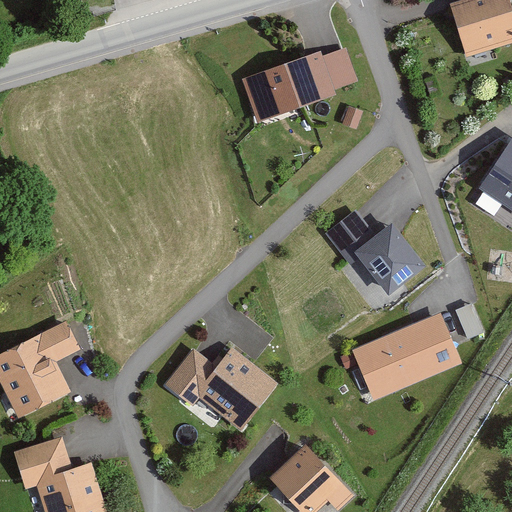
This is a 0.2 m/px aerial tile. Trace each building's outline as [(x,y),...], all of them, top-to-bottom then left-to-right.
[(511,0),(481,0),(461,6),(472,55),(511,45),(511,0)] [(347,46),(249,78),(264,123),(362,90),(347,46)] [(511,149),(487,188),(511,204),(511,149)] [(361,210),(327,236),(352,270),(365,260),(393,299),(433,270),(403,226),(383,240),(361,210)] [(444,316),(353,352),(373,402),(464,366),(444,316)] [(74,322),(0,357),(0,379),(22,425),(77,399),(61,366),(88,353),(74,322)] [(200,350),(172,384),(199,407),(205,400),(244,433),(282,389),(239,353),(224,370),(200,350)] [(71,441),(18,455),(28,493),(41,489),(47,511),(109,511),(98,469),(79,474),(71,441)] [(311,449),(273,483),(299,511),(344,511),(357,501),(311,449)]
